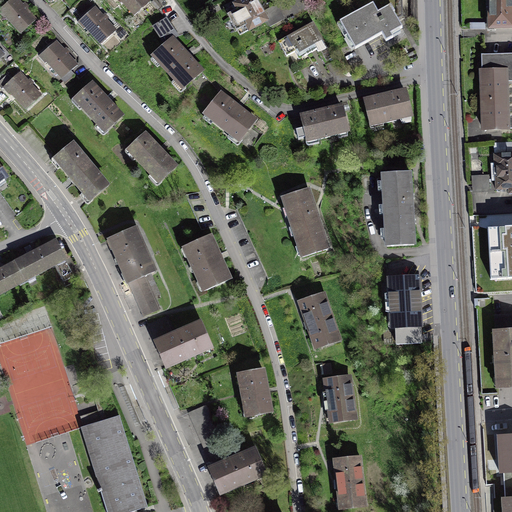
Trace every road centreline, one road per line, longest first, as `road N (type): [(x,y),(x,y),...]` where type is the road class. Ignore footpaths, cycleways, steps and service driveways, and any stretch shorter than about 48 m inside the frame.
road 1 (residential): [(298,511),(274,352),(193,166),(35,0)]
road 2 (primary): [(461,511),(435,71)]
road 3 (tertiary): [(202,511),(66,217)]
road 4 (residential): [(170,0),(240,79),(280,107),(303,110),(435,71)]
